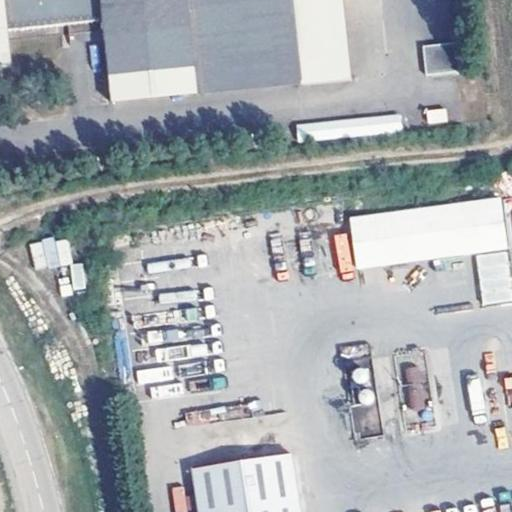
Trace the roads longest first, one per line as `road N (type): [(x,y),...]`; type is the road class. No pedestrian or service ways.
road 1 (track): [(507,146),(96,193),(0,229)]
road 2 (tertiary): [(0,380),(43,511)]
